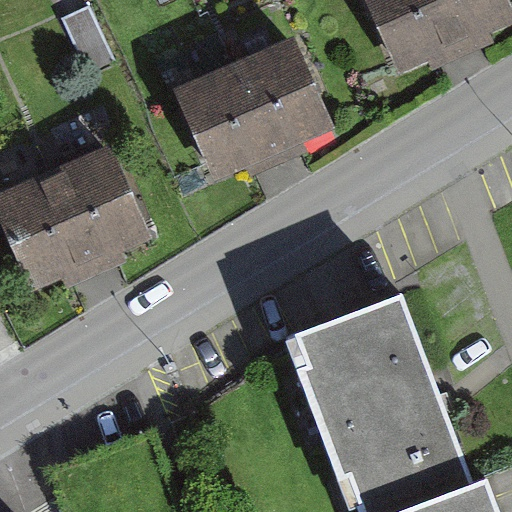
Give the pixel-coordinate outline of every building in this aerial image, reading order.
[(425,97),(511,54),(511,26),(499,0),(343,0),(342,1),(386,94),(416,80),(425,97)] [(79,100),(106,87),(81,34),(54,46),(79,100)] [(294,166),(324,151),(280,58),(164,112),(207,203),(235,190),(241,204),(299,177),(294,166)] [(140,264),(97,167),(0,209),(0,267),(20,313),(50,300),(57,316),(118,290),(112,276),(140,264)] [(474,511),(470,500),(459,503),(382,315),(266,357),(280,392),(290,391),(325,492),(318,497),(323,511),(474,511)]
